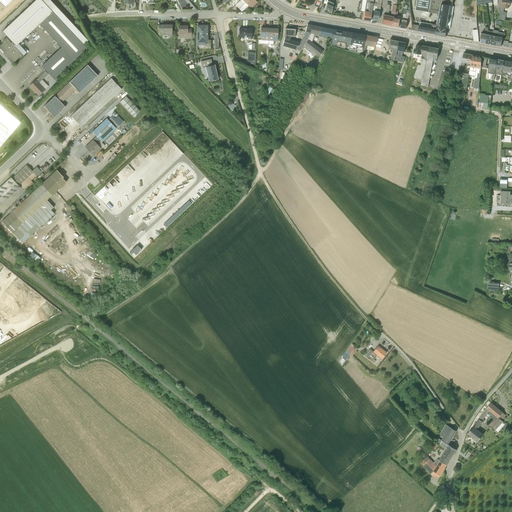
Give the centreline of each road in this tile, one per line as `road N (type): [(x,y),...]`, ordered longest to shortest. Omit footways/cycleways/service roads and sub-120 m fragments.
road 1 (unclassified): [(461,440),(406,357),(306,245),(261,172)]
road 2 (track): [(270,488),(91,336)]
road 3 (secondary): [(511,54),(282,8)]
road 4 (track): [(261,172),(223,219),(98,314)]
road 5 (residential): [(252,141),(216,14)]
